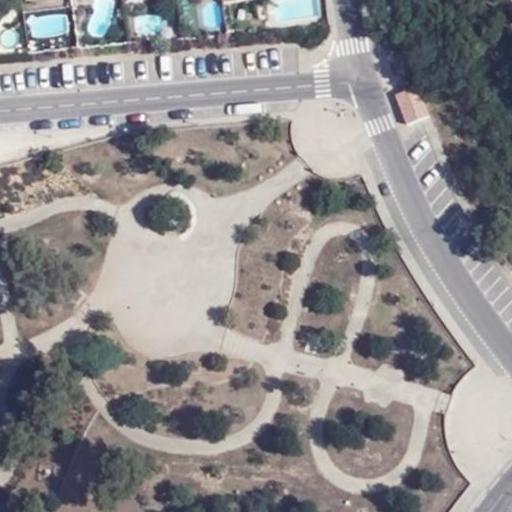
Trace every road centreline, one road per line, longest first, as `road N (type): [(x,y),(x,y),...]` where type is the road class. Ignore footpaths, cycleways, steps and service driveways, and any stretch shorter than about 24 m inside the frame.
road 1 (residential): [(364,79),(0,107)]
road 2 (residential): [(364,79),(415,218),(511,353)]
